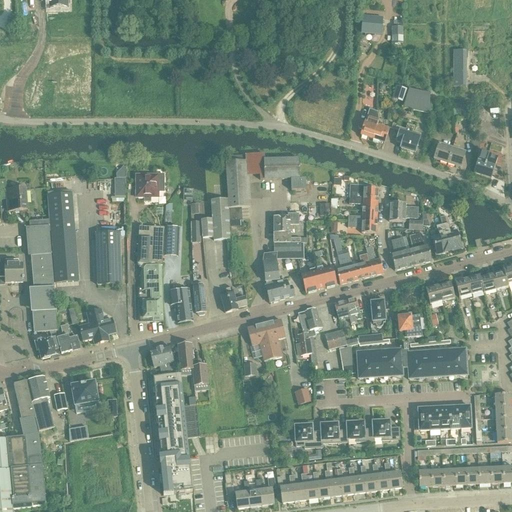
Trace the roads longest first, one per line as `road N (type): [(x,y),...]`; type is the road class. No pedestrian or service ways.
road 1 (unclassified): [(511,208),(456,179),(274,125),(0,119)]
road 2 (tertiary): [(131,349),(392,283)]
road 3 (residential): [(150,511),(131,349)]
road 4 (track): [(274,125),(288,99),(334,54),(342,0)]
road 5 (tertiary): [(131,349),(0,372)]
road 6 (tertiary): [(392,283),(511,251)]
